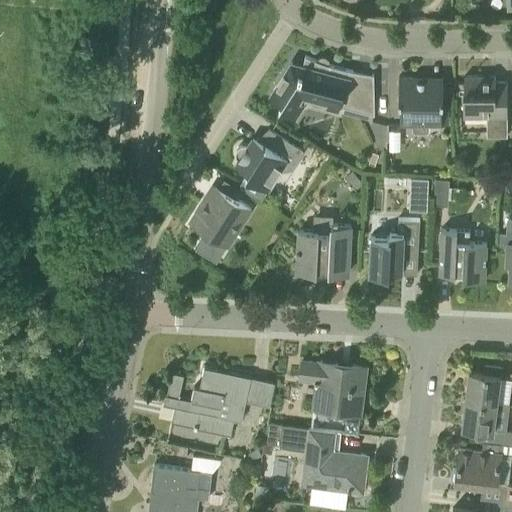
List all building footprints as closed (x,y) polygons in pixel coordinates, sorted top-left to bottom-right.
[(312,58),(305,55),(302,65),(291,62),(270,95),(282,102),(279,107),(294,116),(305,99),(338,108),(339,105),(374,114),(373,74),(366,73),(358,71),(350,70),(342,68),(335,66),(327,64),(320,61),(312,58)] [(429,124),(442,124),(442,102),(443,102),(443,76),(399,76),(399,102),(400,102),(400,124),(413,124),(413,130),(415,132),(427,132),(429,130),(429,124)] [(487,136),(507,136),(507,81),(495,81),(495,76),(464,76),(464,91),(463,91),(463,116),(487,116),(487,136)] [(261,142),(258,139),(253,136),(248,144),(246,144),(244,144),(243,144),(241,144),(239,145),(238,146),(237,147),(236,149),(235,150),(235,152),(235,154),(235,155),(236,157),(237,159),(238,160),(235,164),(248,172),(246,176),(268,190),(280,170),(292,168),(303,150),(269,129),(261,142)] [(448,205),(449,180),(436,179),(435,204),(448,205)] [(251,207),(214,184),(190,221),(227,244),(251,207)] [(428,193),(410,193),(409,208),(427,209),(428,193)] [(403,250),(418,251),(420,219),(398,218),(397,232),(390,231),(389,236),(371,235),(369,273),(389,274),(389,269),(397,269),(397,264),(402,264),(403,250)] [(297,248),(296,251),(297,251),(296,269),(349,272),(351,224),(331,223),(331,232),(318,232),(318,231),(298,230),(297,248)] [(470,230),(441,228),(439,272),(463,274),(462,277),(485,279),(487,242),(469,241),(470,230)] [(300,378),(317,380),(314,407),(360,413),(366,366),(320,360),(319,362),(302,360),(300,378)] [(496,402),(499,377),(501,366),(486,364),(485,372),(469,370),(466,399),(496,402)] [(246,401),(270,406),(274,381),(251,377),(251,375),(217,368),(203,365),(201,374),(202,374),(200,387),(194,385),(191,399),(179,397),(184,375),(172,372),(165,405),(175,407),(172,421),(231,434),(235,418),(242,420),(246,401)] [(493,430),(496,402),(466,399),(462,427),(493,430)] [(263,452),(272,453),(273,444),(282,445),(285,424),(267,422),(263,452)] [(282,445),(307,448),(303,479),(332,483),(332,487),(362,490),(367,455),(332,450),(335,430),(309,427),(285,424),(282,445)] [(511,430),(497,429),(495,442),(501,443),(511,444),(511,430)] [(456,480),(496,485),(501,443),(495,442),(484,441),(482,451),(460,448),(456,480)] [(183,511),(187,486),(209,489),(212,471),(222,460),(222,457),(194,453),(192,469),(154,464),(147,511),(183,511)] [(511,511),(511,501),(504,500),(502,511),(489,511),(452,508),(451,511),(511,511)]
